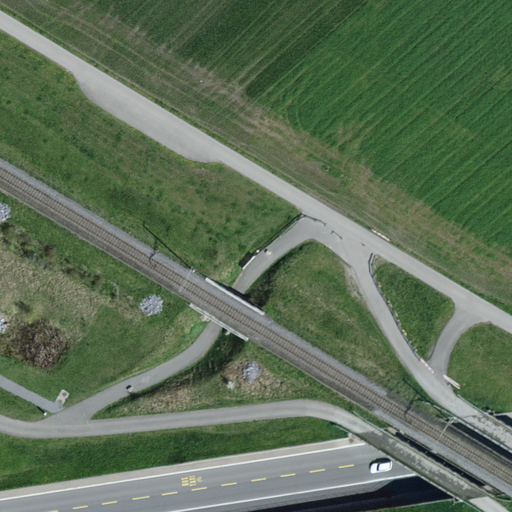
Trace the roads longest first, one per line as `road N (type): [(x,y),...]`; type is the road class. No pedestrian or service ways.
road 1 (unclassified): [(496,511),(319,409),(52,431),(0,422)]
road 2 (unclassified): [(362,236),(0,18)]
road 3 (primary): [(511,455),(154,511)]
road 4 (unclassified): [(437,386),(393,333),(368,286),(358,257),(362,236)]
road 5 (unclassified): [(475,305),(362,236)]
